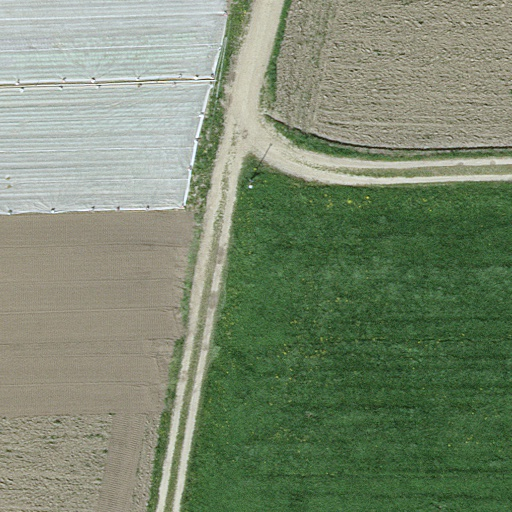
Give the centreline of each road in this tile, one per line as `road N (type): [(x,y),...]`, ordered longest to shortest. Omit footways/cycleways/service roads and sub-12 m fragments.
road 1 (track): [(268,0),(239,99),(154,511)]
road 2 (track): [(239,99),(257,138),(315,167),(511,170)]
